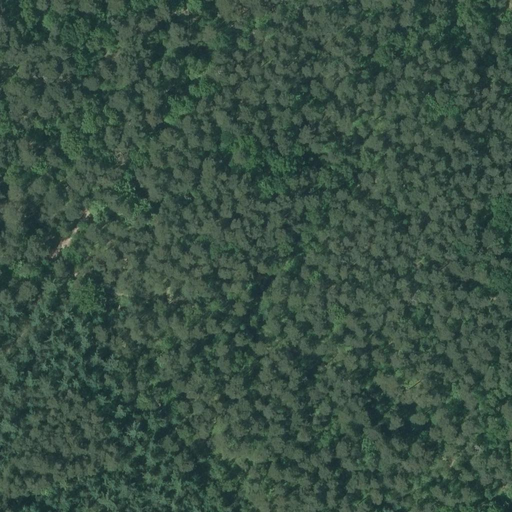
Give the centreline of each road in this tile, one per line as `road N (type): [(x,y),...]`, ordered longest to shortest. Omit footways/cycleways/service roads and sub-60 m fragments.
road 1 (track): [(96,293),(238,320),(393,414),(449,470),(379,511)]
road 2 (track): [(294,0),(166,108),(60,254)]
road 3 (track): [(237,511),(176,432),(96,293),(60,254)]
road 4 (track): [(60,254),(23,333),(0,357)]
